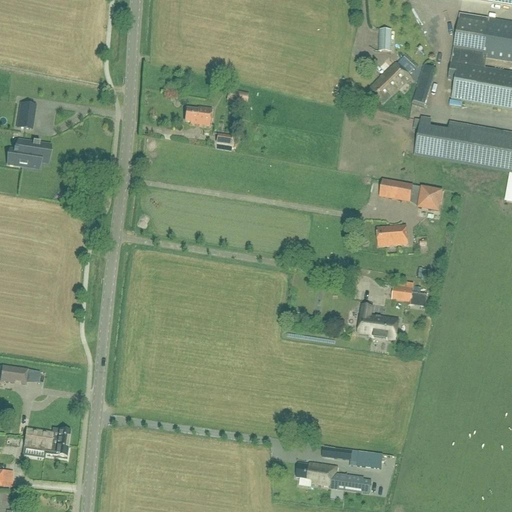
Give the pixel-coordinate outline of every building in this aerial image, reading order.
[(511,64),(511,24),(459,16),(453,55),(454,55),(453,64),(451,64),(448,81),(455,83),(452,101),(511,110),(511,75),(485,71),(486,60),(511,64)] [(391,53),(392,32),(379,31),(378,53),(391,53)] [(395,64),(369,92),(384,106),(410,78),(395,64)] [(423,105),(434,75),(435,70),(424,67),(422,72),(412,101),(423,105)] [(246,105),(248,97),(228,93),(226,101),(246,105)] [(21,105),(17,129),(30,131),(33,107),(21,105)] [(209,128),(212,110),(197,109),(197,111),(186,110),(185,123),(190,123),(190,126),(209,128)] [(413,131),(419,132),(414,156),(511,173),(511,137),(449,127),(447,134),(429,131),(431,123),(420,122),(415,121),(413,131)] [(230,146),(230,138),(217,136),(215,144),(230,146)] [(39,164),(47,165),(50,147),(18,142),(17,153),(14,153),(13,155),(16,156),(15,167),(38,171),(39,164)] [(412,188),(382,182),(380,198),(409,203),(412,188)] [(414,237),(424,237),(424,239),(435,239),(435,226),(414,226),(414,237)] [(406,228),(377,230),(378,248),(407,246),(406,228)] [(410,304),(412,290),(393,288),(391,301),(410,304)] [(370,317),(371,308),(361,307),(357,335),(368,336),(368,338),(395,342),(398,321),(370,317)] [(352,321),(343,323),(345,337),(355,336),(352,321)] [(0,381),(0,383),(14,386),(14,383),(22,384),(21,387),(26,387),(28,371),(2,368),(0,381)] [(66,458),(68,449),(70,433),(53,431),(52,434),(27,430),(24,449),(45,452),(44,455),(66,458)] [(337,451),(336,461),(350,463),(352,453),(337,451)] [(381,471),(383,457),(359,454),(357,468),(381,471)] [(297,467),(296,479),(300,480),(298,491),(311,493),(312,485),(330,487),(329,490),(361,495),(361,494),(370,495),(371,482),(363,481),(363,479),(336,475),(337,469),(309,465),(309,468),(305,468),(305,466),(300,466),(300,467),(297,467)]
